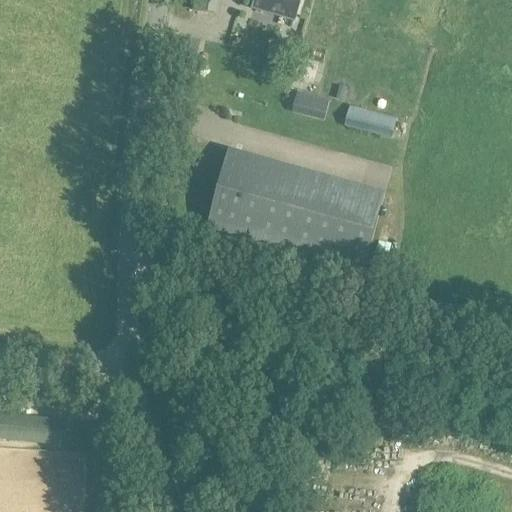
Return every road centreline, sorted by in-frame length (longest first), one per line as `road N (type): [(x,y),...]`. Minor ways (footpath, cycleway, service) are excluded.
road 1 (track): [(511,385),(379,348),(129,257)]
road 2 (unclassified): [(123,369),(161,0)]
road 3 (unclassified): [(153,511),(123,369)]
road 4 (unclassified): [(123,369),(0,354)]
